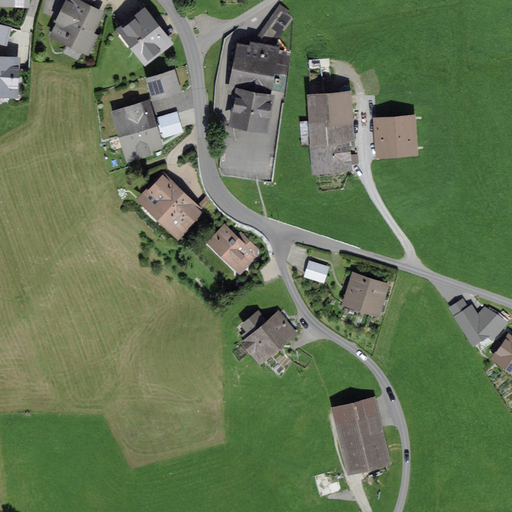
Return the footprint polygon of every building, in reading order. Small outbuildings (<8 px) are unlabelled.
[(70,0),(71,1),(69,0),(68,0),(59,20),(61,22),(56,33),(86,48),(92,35),(88,33),(98,14),(87,8),(90,0),(70,0)] [(294,19),(281,9),(262,35),(267,38),(265,47),(253,45),(252,50),(241,48),(233,88),(238,89),(232,120),(265,127),(271,96),(265,94),(274,49),(273,49),(294,19)] [(166,42),(144,13),(123,29),(146,58),(166,42)] [(0,23),(0,43),(7,45),(11,26),(0,23)] [(18,61),(0,58),(0,88),(13,91),(18,61)] [(149,80),(154,95),(178,88),(173,73),(149,80)] [(302,143),(314,143),(317,167),(350,164),(347,127),(349,127),(347,95),(310,97),(312,122),(301,122),(302,143)] [(152,126),(146,103),(118,111),(124,134),(152,126)] [(156,120),(157,125),(156,125),(159,135),(165,133),(165,134),(180,130),(175,114),(156,120)] [(159,135),(156,125),(152,126),(124,134),(132,158),(149,153),(147,145),(157,142),(155,136),(159,135)] [(194,222),(201,214),(163,178),(144,198),(179,231),(190,219),(194,222)] [(234,262),(242,269),(254,257),(251,254),(256,249),(241,234),(236,239),(225,229),(214,241),(235,261),(234,262)] [(275,260),(258,268),(264,282),(282,274),(275,260)] [(323,280),(327,267),(310,262),(306,275),(323,280)] [(376,310),(384,286),(355,276),(347,301),(376,310)] [(473,343),(488,333),(475,313),(471,307),(457,316),(473,343)] [(475,313),(488,333),(492,339),(507,323),(496,314),(485,307),(475,313)] [(242,340),(258,360),(293,332),(278,314),(266,324),(258,313),(244,324),(250,331),(244,336),(246,338),(242,340)] [(497,353),(495,355),(511,367),(511,339),(508,337),(502,346),(498,343),(493,350),(497,353)] [(351,469),(385,461),(371,401),(337,410),(351,469)]
